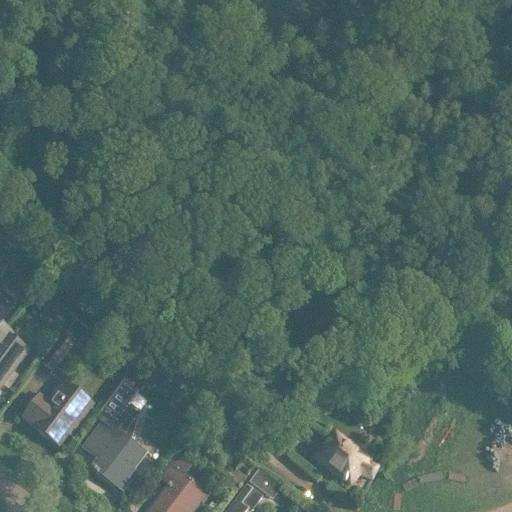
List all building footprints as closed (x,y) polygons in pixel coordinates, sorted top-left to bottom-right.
[(0,276),(10,264),(0,256),(0,276)] [(4,291),(15,300),(30,282),(18,273),(4,291)] [(42,293),(34,286),(29,293),(37,299),(42,293)] [(0,386),(27,351),(13,340),(15,337),(2,327),(15,311),(12,309),(13,307),(0,296),(0,386)] [(45,331),(35,345),(46,353),(56,339),(45,331)] [(46,353),(38,363),(49,371),(71,343),(60,335),(59,336),(58,337),(56,339),(46,353)] [(133,367),(122,380),(123,381),(137,391),(147,378),(133,367)] [(20,417),(30,425),(30,426),(57,446),(66,434),(69,436),(92,404),(60,380),(40,408),(32,402),(20,417)] [(87,441),(82,448),(96,459),(88,469),(94,475),(96,472),(113,485),(121,491),(135,471),(132,469),(143,453),(144,452),(129,442),(137,414),(126,406),(137,391),(123,381),(122,380),(94,417),(101,422),(87,441)] [(385,425),(386,424),(394,414),(382,404),(373,415),(385,425)] [(356,473),(370,479),(375,467),(365,462),(367,459),(331,430),(311,455),(342,481),(344,478),(349,482),(356,473)] [(181,475),(188,466),(175,456),(158,478),(168,485),(147,511),(184,511),(188,508),(192,511),(205,493),(181,475)] [(233,491),(243,477),(234,470),(223,483),(233,491)] [(258,470),(247,483),(260,493),(270,480),(258,470)] [(244,511),(246,510),(247,511),(258,496),(245,487),(225,511),(244,511)]
